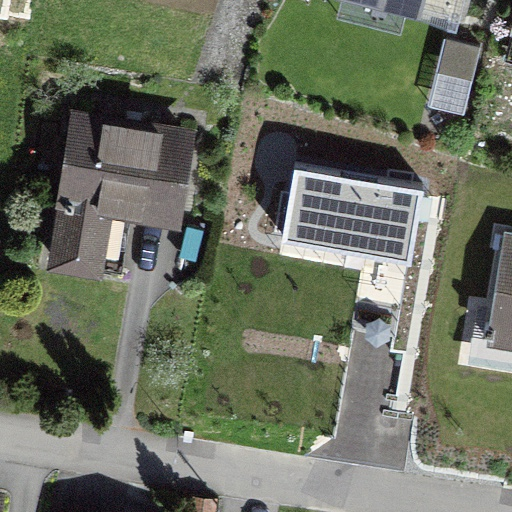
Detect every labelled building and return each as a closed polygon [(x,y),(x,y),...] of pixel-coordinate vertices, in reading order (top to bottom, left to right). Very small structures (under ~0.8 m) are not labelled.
[(339,0),(337,11),(401,28),(407,6),(419,9),(421,2),(463,13),(466,0),(339,0)] [(511,11),(501,54),(511,56),(511,11)] [(196,120),(71,100),(46,260),(103,269),(112,208),(180,219),(196,120)] [(511,224),(504,223),(484,335),(511,340),(511,224)] [(182,511),(215,511),(218,495),(186,490),(182,511)]
